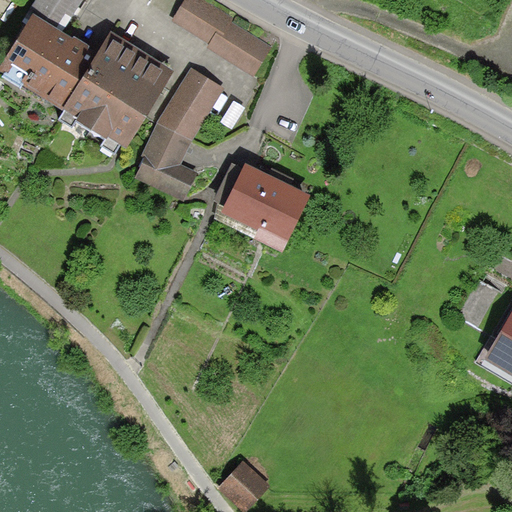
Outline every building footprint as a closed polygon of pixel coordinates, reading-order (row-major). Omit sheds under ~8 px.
[(272,48),(187,0),(181,0),(166,28),(254,78),(272,48)] [(28,11),(0,56),(0,83),(53,117),(94,52),(61,31),(28,11)] [(120,161),(174,76),(106,34),(94,52),(53,117),(120,161)] [(219,88),(180,69),(127,178),(175,201),(190,169),(181,165),(219,88)] [(215,215),(279,247),(306,195),(242,163),(215,215)] [(511,302),(482,361),(511,376),(511,302)] [(269,487),(243,464),(226,484),(252,507),(269,487)]
